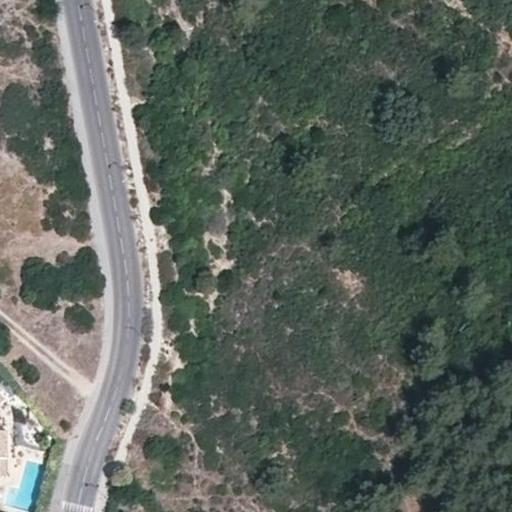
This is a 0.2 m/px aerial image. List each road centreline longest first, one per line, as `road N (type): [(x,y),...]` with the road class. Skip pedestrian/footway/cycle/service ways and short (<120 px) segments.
road 1 (residential): [(76,511),(125,337),(126,282),(74,0)]
road 2 (track): [(0,313),(110,405)]
